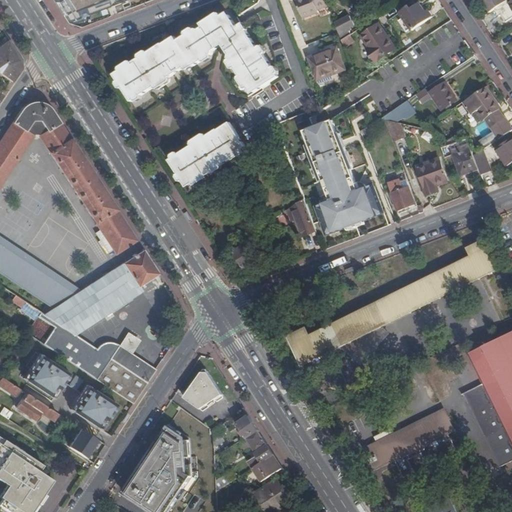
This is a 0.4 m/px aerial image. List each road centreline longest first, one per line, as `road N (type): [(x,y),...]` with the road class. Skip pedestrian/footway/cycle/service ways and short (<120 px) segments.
road 1 (primary): [(43,56),(209,319)]
road 2 (residential): [(225,308),(511,193)]
road 3 (primary): [(225,308),(60,48)]
road 4 (primary): [(358,511),(225,308)]
road 5 (residential): [(209,319),(77,511)]
road 6 (primary): [(209,319),(336,511)]
road 7 (residential): [(60,48),(186,0)]
